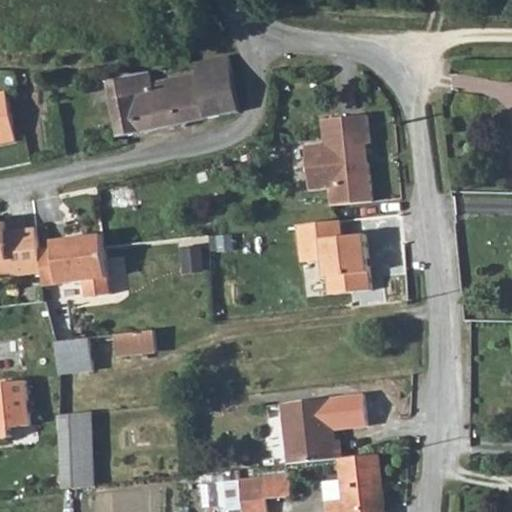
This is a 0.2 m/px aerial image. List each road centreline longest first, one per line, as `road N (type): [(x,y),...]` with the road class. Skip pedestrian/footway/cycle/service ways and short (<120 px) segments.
road 1 (unclassified): [(240,30),(361,47),(394,67),(412,102),(439,313),(433,511)]
road 2 (track): [(439,313),(232,338),(81,403)]
road 3 (unclassified): [(0,195),(254,135),(240,30)]
road 4 (track): [(394,67),(437,50),(511,49)]
